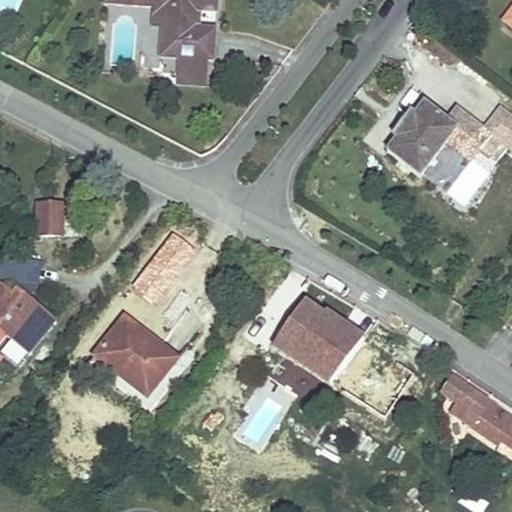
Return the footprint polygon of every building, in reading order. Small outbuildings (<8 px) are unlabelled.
[(216,13),(216,0),(104,0),(104,4),(153,7),(158,8),(158,0),(159,0),(164,0),(162,28),(160,57),(180,59),(207,61),(213,61),(215,30),(200,29),(195,29),(196,11),(201,12),(216,13)] [(152,28),(162,28),(164,0),(159,0),(158,0),(158,8),(153,7),(152,28)] [(207,61),(180,59),(178,84),(205,86),(207,61)] [(457,132),(467,119),(457,111),(447,123),(425,105),(415,118),(397,141),(387,154),(420,179),(457,132)] [(511,119),(500,110),(483,132),(492,138),(511,153),(511,119)] [(393,138),(397,141),(415,118),(411,114),(393,138)] [(467,119),(457,132),(482,151),(492,138),(483,132),(467,119)] [(38,237),(61,237),(61,207),(39,207),(38,237)] [(24,299),(29,303),(42,287),(43,265),(6,258),(0,265),(0,289),(19,305),(24,299)] [(0,331),(5,336),(8,338),(30,356),(56,325),(29,303),(24,299),(19,305),(0,289),(0,331)] [(384,421),(415,376),(329,315),(326,320),(304,305),(273,348),(384,421)] [(178,361),(126,320),(96,359),(112,371),(114,368),(151,396),(178,361)] [(5,336),(0,331),(0,348),(8,338),(5,336)] [(114,368),(112,371),(148,400),(151,396),(114,368)] [(441,394),(456,405),(450,414),(499,448),(502,443),(511,450),(511,419),(452,378),(441,394)] [(30,433),(38,423),(28,415),(20,425),(30,433)]
